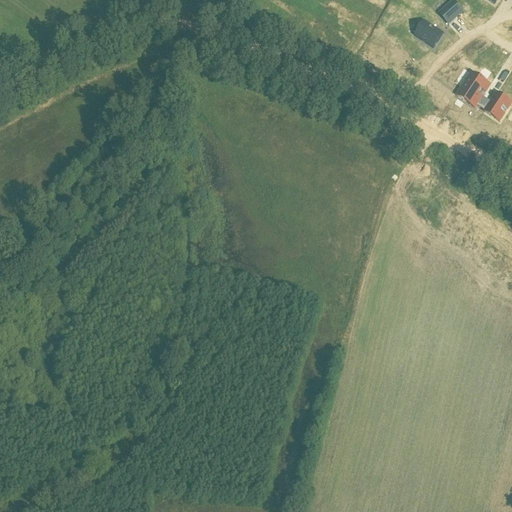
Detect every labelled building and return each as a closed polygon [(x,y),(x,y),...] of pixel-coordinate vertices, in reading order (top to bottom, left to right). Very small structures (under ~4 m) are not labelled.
[(463,23),(469,17),(459,6),(452,12),(463,23)] [(449,38),(430,25),(419,40),(438,53),(449,38)] [(449,77),(445,85),(460,92),(470,71),(449,60),(442,74),(449,77)] [(457,97),(474,108),(490,85),(475,75),(465,89),(463,88),(457,97)] [(511,104),(498,95),(485,113),(499,124),(511,105),(511,104)]
